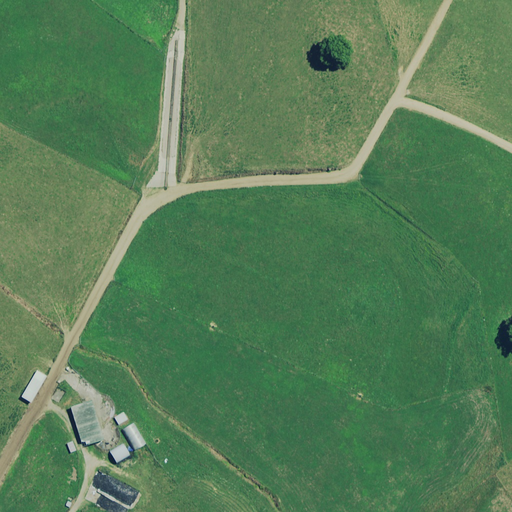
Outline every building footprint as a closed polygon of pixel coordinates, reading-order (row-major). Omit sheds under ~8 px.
[(45,376),(36,371),(20,397),(30,402),(45,376)] [(64,393),(58,389),(51,398),(58,403),(64,393)] [(101,441),(90,401),(69,407),(80,447),(101,441)] [(126,419),(122,413),(114,418),(118,425),(126,419)] [(145,443),(133,423),(122,430),(134,450),(145,443)] [(75,450),(71,442),(66,444),(70,453),(75,450)] [(129,455),(123,444),(109,452),(115,463),(129,455)]
